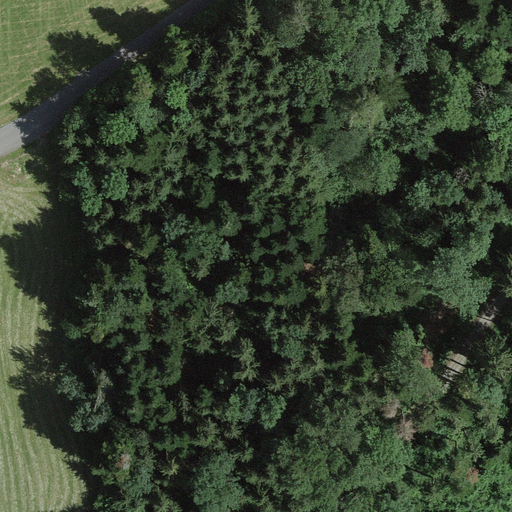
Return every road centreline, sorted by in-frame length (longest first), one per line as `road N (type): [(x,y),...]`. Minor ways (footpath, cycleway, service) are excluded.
road 1 (track): [(316,511),(334,467),(424,390),(511,297)]
road 2 (unclassified): [(210,0),(0,141)]
